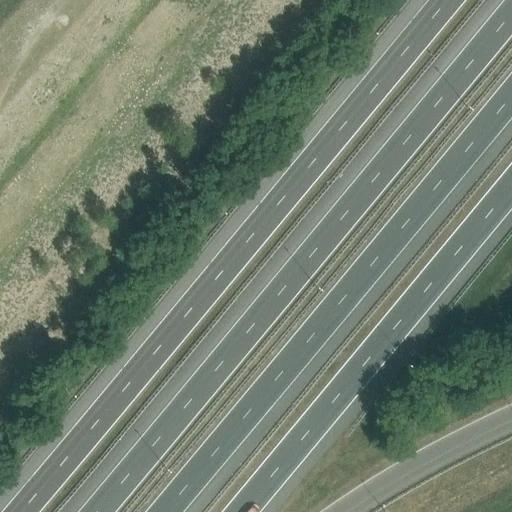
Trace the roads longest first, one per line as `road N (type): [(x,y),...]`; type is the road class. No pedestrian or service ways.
road 1 (motorway): [(440,0),(19,511)]
road 2 (motorway): [(511,11),(95,511)]
road 3 (motorway): [(166,511),(511,98)]
road 4 (motorway): [(243,511),(511,191)]
road 5 (motorway): [(336,511),(511,412)]
